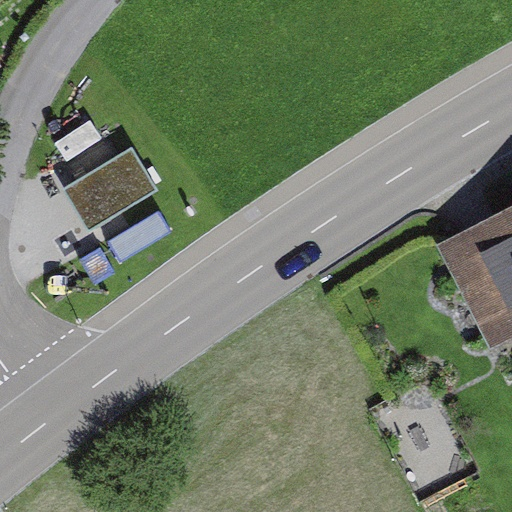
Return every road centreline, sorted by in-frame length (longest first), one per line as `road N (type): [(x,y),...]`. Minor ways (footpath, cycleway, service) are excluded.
road 1 (secondary): [(47,423),(264,265),(511,109)]
road 2 (residential): [(117,0),(66,51),(0,207)]
